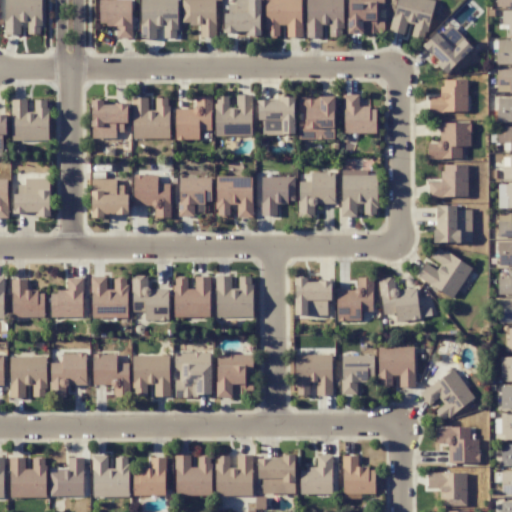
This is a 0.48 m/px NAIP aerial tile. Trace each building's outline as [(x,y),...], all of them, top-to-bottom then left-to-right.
[(116,38),(131,38),(130,0),(98,0),(99,25),(116,25),(116,38)] [(139,0),(141,39),(156,38),(156,25),(163,25),(163,38),(177,38),(176,0),(139,0)] [(214,0),(181,0),(182,24),(200,24),(200,37),(215,37),(214,0)] [(260,34),(260,0),(228,0),(228,13),(224,13),(224,34),(260,34)] [(404,34),(407,22),(414,24),(411,36),(425,39),(434,0),(433,0),(396,0),(389,31),(404,34)] [(511,12),(502,12),(502,25),(508,25),(508,36),(511,35),(511,12)] [(446,74),(471,49),(448,27),(440,35),(436,31),(423,45),(440,63),(437,65),(446,74)] [(511,63),(511,40),(497,40),(496,63),(511,63)] [(496,93),(511,92),(511,69),(496,70),(496,93)] [(467,111),(466,79),(441,80),(441,97),(429,97),(429,112),(467,111)] [(376,133),(376,107),(358,107),(359,95),(343,94),(343,133),(376,133)] [(251,95),(236,95),(236,108),(229,109),(228,95),(214,96),(215,136),(252,135),(251,95)] [(211,130),(211,97),(195,96),(194,109),(175,109),(175,139),(198,140),(199,130),(211,130)] [(334,97),(299,96),(298,139),(333,139),(334,97)] [(155,98),(155,111),(147,111),(148,98),(132,97),(132,138),(168,138),(169,98),(155,98)] [(294,134),(293,97),(282,97),(282,100),(257,101),(258,120),(262,120),(262,135),(294,134)] [(511,121),(511,97),(497,97),(496,121),(511,121)] [(26,99),(11,100),(12,141),(48,140),(48,100),(33,100),(34,113),(27,113),(26,99)] [(126,104),(103,104),(103,100),(91,101),(91,139),(116,138),(115,132),(126,132),(126,104)] [(461,158),(461,146),(471,146),(470,122),(439,123),(439,143),(427,143),(427,159),(461,158)] [(496,142),(509,143),(509,150),(511,150),(511,126),(497,126),(496,142)] [(511,178),(511,155),(502,156),(502,179),(511,178)] [(467,164),(441,165),(441,181),(428,182),(428,197),(467,197),(467,164)] [(341,217),(356,217),(356,204),(363,204),(363,214),(377,214),(377,175),(366,175),(366,170),(341,170),(341,217)] [(335,172),(310,172),(310,182),(299,181),(298,217),(314,218),(315,203),(334,204),(335,172)] [(154,218),(170,218),(169,184),(157,184),(157,175),(133,175),(134,206),(154,206),(154,218)] [(215,177),(216,216),(229,215),(229,204),(236,204),(236,217),(252,217),(251,176),(215,177)] [(179,217),(194,216),(193,203),(211,203),(210,177),(178,178),(179,217)] [(294,202),(294,177),(260,177),(261,215),(276,215),(276,203),(294,202)] [(24,178),(24,184),(14,184),(14,214),(49,215),(49,179),(24,178)] [(90,215),(127,216),(128,194),(123,194),(123,185),(116,185),(116,179),(91,179),(90,215)] [(498,208),(511,207),(511,184),(497,185),(498,208)] [(471,209),(456,210),(456,205),(436,206),(436,231),(432,231),(432,243),(472,242),(471,209)] [(511,213),(497,213),(497,237),(511,237),(511,213)] [(417,276),(453,298),(472,268),(437,247),(430,258),(440,264),(437,270),(425,263),(417,276)] [(511,294),(511,270),(509,271),(510,278),(497,278),(497,294),(511,294)] [(168,289),(148,289),(148,276),(131,275),(131,311),(144,311),(144,320),(167,320),(168,289)] [(127,318),(127,278),(113,278),(113,289),(106,289),(106,276),(91,276),(90,317),(127,318)] [(209,276),(194,277),(194,289),(187,289),(187,278),(173,278),(173,317),(209,317),(209,276)] [(216,317),(253,317),(252,276),(238,276),(238,289),(231,289),(230,276),(215,276),(216,317)] [(382,315),(394,313),(395,322),(419,319),(415,288),(395,290),(394,277),(378,279),(382,315)] [(81,317),(82,278),(67,278),(67,292),(51,291),(50,317),(81,317)] [(331,281),(306,281),(306,278),(294,278),(294,315),(326,315),(326,299),(330,299),(331,281)] [(337,290),(336,315),(358,316),(358,312),(372,312),(372,278),(356,278),(356,290),(337,290)] [(44,316),(43,291),(26,291),(26,279),(11,279),(12,317),(44,316)] [(511,322),(511,299),(500,299),(500,323),(511,322)] [(414,387),(413,346),(377,348),(379,387),(392,386),(392,376),(398,376),(399,387),(414,387)] [(209,352),(175,353),(175,380),(174,380),(174,397),(210,396),(209,352)] [(85,385),(85,353),(62,353),(62,363),(50,363),(50,398),(66,398),(66,385),(85,385)] [(116,354),(92,354),(93,385),(112,385),(112,397),(129,397),(128,363),(116,363),(116,354)] [(252,354),(216,355),(217,397),(252,397),(252,382),(252,354)] [(331,395),(331,354),(295,355),(295,395),(309,395),(309,383),(316,383),(316,395),(331,395)] [(373,354),(341,355),(342,394),(356,394),(356,382),(373,382),(373,354)] [(132,356),(133,396),(146,396),(146,384),(153,384),(154,397),(169,396),(168,355),(132,356)] [(9,357),(9,398),(24,397),(24,385),(32,385),(32,397),(46,397),(45,356),(9,357)] [(511,357),(500,357),(501,382),(511,381),(511,357)] [(474,398),(453,369),(419,393),(428,406),(439,398),(443,404),(434,410),(442,421),(474,398)] [(511,386),(500,387),(500,409),(511,408),(511,386)] [(511,438),(511,414),(500,415),(500,439),(511,438)] [(447,462),(478,463),(478,439),(469,439),(469,427),(435,426),(435,443),(448,443),(447,462)] [(511,444),(500,445),(500,466),(511,465),(511,444)] [(114,458),(115,469),(107,469),(107,455),(92,456),(93,498),(129,497),(128,457),(114,458)] [(175,496),(211,495),(211,456),(197,456),(197,467),(190,467),(189,455),(175,455),(175,496)] [(251,495),(251,455),(236,455),(236,468),(229,468),(228,455),(215,456),(215,496),(251,495)] [(300,494),(332,494),(331,455),(316,455),(316,468),(299,468),(300,494)] [(342,494),(374,494),(374,468),(357,468),(357,456),(343,456),(342,494)] [(46,497),(45,458),(31,458),(31,468),(24,469),(24,457),(9,457),(10,498),(46,497)] [(82,497),(83,458),(68,457),(67,471),(50,470),(49,495),(82,497)] [(132,470),(133,495),(165,495),(164,457),(148,457),(148,470),(132,470)] [(257,457),(258,479),(261,479),(262,494),(295,493),(294,457),(257,457)] [(511,471),(500,471),(500,496),(511,495),(511,471)] [(466,472),(427,473),(428,488),(440,488),(441,506),(466,506),(466,472)] [(500,511),(511,511),(511,501),(500,502),(500,511)]
